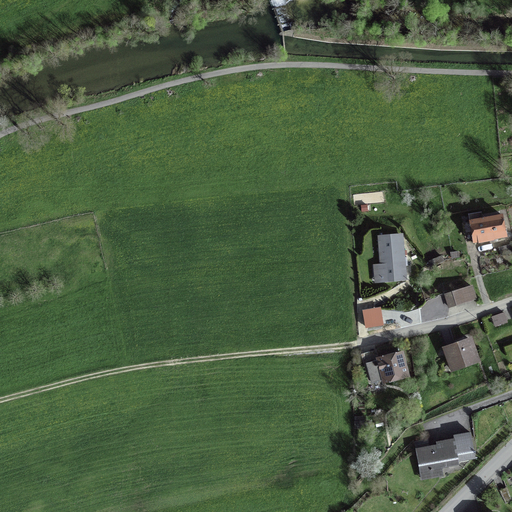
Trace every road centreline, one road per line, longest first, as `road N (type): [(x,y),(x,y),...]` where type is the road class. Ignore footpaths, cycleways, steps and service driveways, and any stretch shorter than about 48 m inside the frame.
road 1 (track): [(0,401),(165,364),(357,344)]
road 2 (residential): [(511,303),(357,344)]
